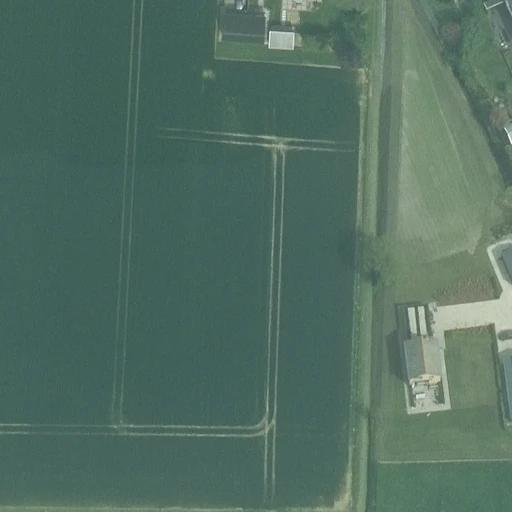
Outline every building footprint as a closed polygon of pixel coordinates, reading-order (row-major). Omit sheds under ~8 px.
[(470,0),(461,0),(459,2),(466,15),(475,10),(470,0)] [(223,13),(222,37),(262,40),(263,16),(223,13)] [(511,128),(503,132),(511,150),(511,128)] [(511,247),(511,237),(506,225),(492,231),(501,252),(511,247)] [(511,252),(501,257),(500,258),(511,285),(511,252)] [(408,353),(403,354),(408,388),(441,384),(436,350),(434,350),(428,309),(402,312),(408,353)]
